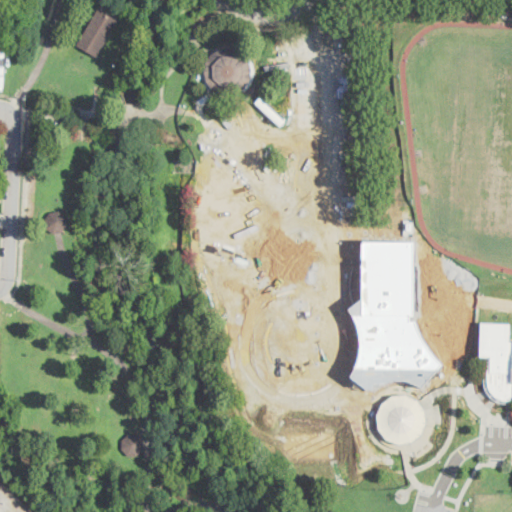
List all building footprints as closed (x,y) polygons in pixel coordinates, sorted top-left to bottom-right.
[(122,15),(98,57),(78,45),(102,3),(122,15)] [(232,95),(227,95),(219,94),(213,90),(210,88),(206,81),(205,74),(205,67),(206,63),(210,57),(216,52),(219,50),(226,48),(233,49),(240,52),(243,54),(248,59),(251,66),(251,70),(251,77),(248,84),(242,90),(239,92),(232,95)] [(285,120),(260,97),(256,102),(280,125),(285,120)] [(60,233),(55,234),(47,228),(45,221),(50,214),(59,212),(66,216),(68,225),(64,232),(60,233)] [(361,240),(413,240),(413,314),(416,326),(425,343),(440,362),(422,386),(410,384),(397,383),(388,385),(382,388),(376,393),(351,376),(356,367),(360,354),(361,344),(360,332),(357,321),(352,312),(349,307),(361,298),(361,240)] [(511,340),(509,340),(510,322),(480,322),(480,356),(488,356),(488,400),(511,400),(511,340)] [(389,393),(394,391),(403,391),(412,394),(420,398),(425,408),(427,419),(426,425),(423,433),(420,436),(414,441),(409,443),(401,444),(394,442),(388,439),(382,434),(379,429),(377,422),(376,415),(377,409),(380,402),(385,396),(389,393)] [(134,455),(133,455),(130,455),(126,453),(123,449),(122,445),(123,442),(124,439),(127,437),(131,435),(136,436),(138,437),(141,439),(143,444),(143,447),(141,451),(137,454),(134,455)]
